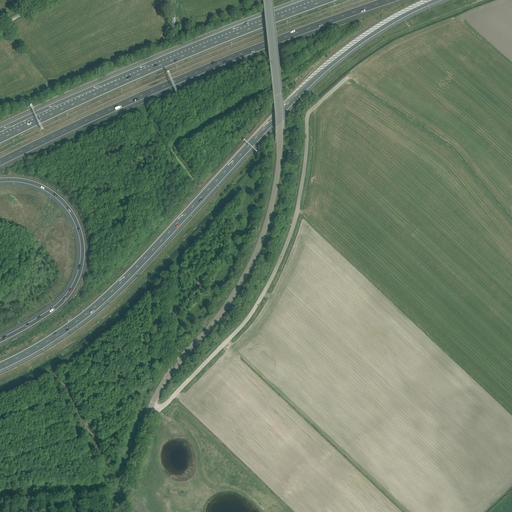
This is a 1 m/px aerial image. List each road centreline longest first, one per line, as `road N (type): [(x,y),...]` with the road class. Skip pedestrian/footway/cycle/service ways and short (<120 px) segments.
road 1 (motorway): [(0,365),(68,327),(120,283),(318,74),(390,22),(438,0)]
road 2 (unclassified): [(149,409),(234,293),(272,204),(279,137),(267,0)]
road 3 (motorway): [(0,162),(166,84),(389,0)]
road 4 (unclassified): [(149,409),(179,390),(256,305),(295,217),(308,113),(347,77)]
road 5 (motorway): [(326,0),(0,139)]
road 6 (motorway): [(0,180),(44,188),(69,213),(81,242),(68,293),(0,340)]
